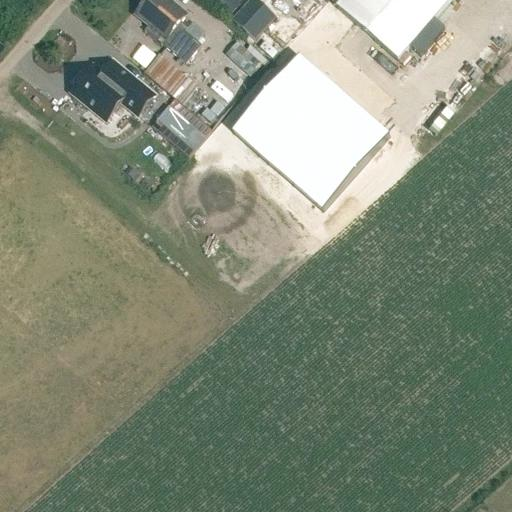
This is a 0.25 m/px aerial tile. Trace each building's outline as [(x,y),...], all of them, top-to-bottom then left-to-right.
[(145,34),(187,68),(203,49),(179,29),(188,18),(166,0),(151,0),(136,19),(149,30),(145,34)] [(248,0),(216,0),(237,18),(251,2),(248,0)] [(276,19),(254,0),(233,24),(254,42),(276,19)] [(347,0),(338,11),(399,64),(411,50),(422,60),(447,31),(436,21),(454,0),(347,0)] [(244,41),(231,56),(255,77),(268,62),(244,41)] [(139,59),(150,69),(162,56),(150,46),(139,59)] [(165,54),(149,74),(183,101),(199,81),(165,54)] [(299,59),(233,135),(324,215),(391,139),(299,59)] [(93,70),(73,95),(108,124),(123,105),(140,118),(155,100),(116,68),(113,66),(103,78),(93,70)] [(173,103),(158,136),(203,156),(218,124),(173,103)] [(117,173),(130,157),(108,139),(95,155),(117,173)]
